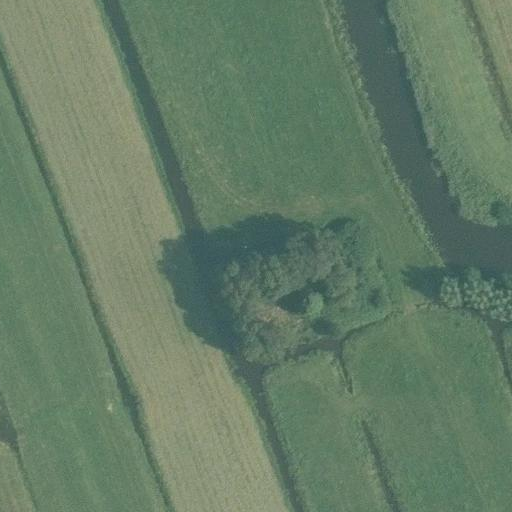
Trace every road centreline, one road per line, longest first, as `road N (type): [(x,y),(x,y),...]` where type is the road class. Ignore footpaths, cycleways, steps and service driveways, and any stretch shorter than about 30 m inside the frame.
road 1 (track): [(494,511),(419,332),(299,0)]
road 2 (track): [(101,511),(0,244)]
